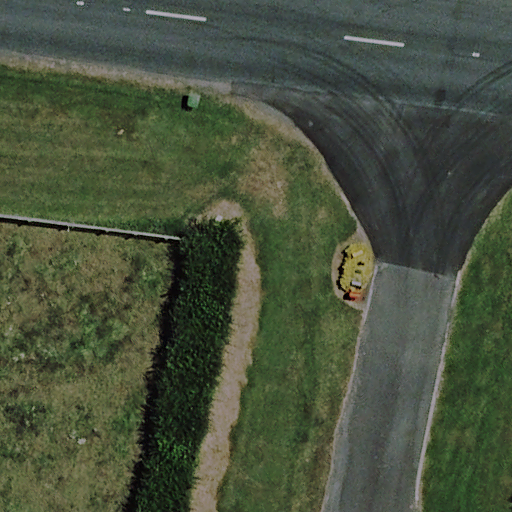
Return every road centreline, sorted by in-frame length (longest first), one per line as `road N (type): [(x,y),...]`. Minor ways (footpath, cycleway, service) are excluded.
road 1 (unclassified): [(454,50),(359,511)]
road 2 (unclassified): [(64,0),(454,50)]
